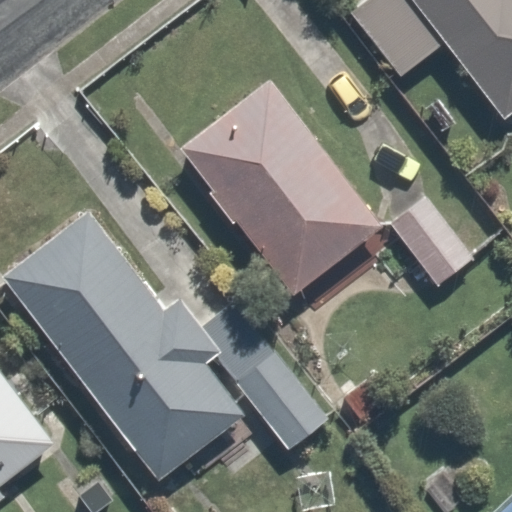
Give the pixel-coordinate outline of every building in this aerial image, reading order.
[(511,0),(343,0),(391,66),(438,31),(490,102),(511,86),(511,0)] [(374,211),(268,72),(173,144),(278,283),(374,211)] [(473,245),(428,186),(384,219),(429,278),(473,245)] [(71,191),(0,245),(0,267),(153,465),(234,403),(71,191)] [(348,414),(249,306),(201,350),(299,458),(348,414)] [(0,460),(36,430),(0,386),(0,460)]
